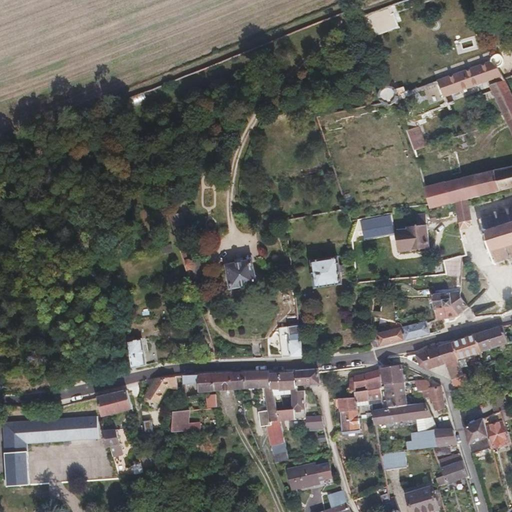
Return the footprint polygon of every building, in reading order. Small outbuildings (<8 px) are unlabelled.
[(504,78),(500,70),(503,70),(505,68),(507,64),(507,61),(505,59),(503,57),(500,57),(497,57),(495,60),(493,64),(438,82),(444,98),(494,81),(504,78)] [(491,88),(511,132),(511,169),(426,192),(430,207),(431,211),(456,204),(468,201),(511,189),(511,95),(506,82),(496,86),(491,88)] [(398,98),(398,94),(395,91),(392,88),(389,88),(385,88),(382,90),(379,94),(379,98),(379,101),(382,104),(386,107),(389,107),(393,106),(394,105),(397,103),(398,100),(398,98)] [(147,102),(144,93),(128,99),(131,109),(147,102)] [(56,123),(53,124),(57,132),(63,129),(59,119),(55,120),(56,123)] [(419,129),(408,132),(415,152),(426,149),(419,129)] [(468,201),(456,204),(461,231),(462,230),(468,229),(469,229),(470,226),(469,222),(472,222),(468,201)] [(511,212),(481,222),(487,243),(494,265),(497,264),(511,259),(511,212)] [(418,228),(404,229),(404,233),(397,233),(400,255),(430,251),(426,216),(417,217),(418,228)] [(392,217),(367,221),(369,236),(394,232),(392,217)] [(180,239),(177,240),(180,250),(189,246),(186,237),(180,239)] [(188,258),(183,259),(187,269),(191,268),(192,266),(190,259),(188,258)] [(339,259),(314,263),(317,289),(342,286),(339,259)] [(252,262),(227,267),(232,289),(256,284),(252,262)] [(433,298),(439,324),(442,323),(457,321),(470,311),(470,310),(468,308),(461,298),(461,295),(433,298)] [(439,324),(435,324),(439,333),(445,331),(442,323),(439,324)] [(431,336),(428,326),(428,324),(404,330),(406,343),(431,336)] [(488,334),(491,352),(508,346),(504,329),(488,334)] [(406,343),(404,330),(378,337),(380,350),(406,343)] [(477,337),(481,355),(491,352),(488,334),(477,337)] [(289,343),(291,360),(304,359),(301,336),(290,338),(291,343),(289,343)] [(459,362),(481,355),(477,337),(453,345),(459,362)] [(134,339),(128,340),(133,371),(146,368),(142,341),(135,342),(134,339)] [(428,372),(437,369),(451,365),(458,362),(459,362),(453,345),(417,357),(420,367),(428,372)] [(451,365),(452,382),(463,378),(458,362),(451,365)] [(383,372),(386,388),(405,385),(402,369),(401,369),(383,372)] [(298,387),(320,386),(320,385),(320,381),(319,379),(319,374),(319,373),(296,374),(296,376),(297,387),(298,387)] [(355,380),(356,395),(381,390),(383,389),(381,373),(355,380)] [(244,376),(245,391),(268,390),(272,412),(274,424),(277,423),(278,426),(282,425),(282,424),(280,414),(276,391),(273,390),(270,377),(269,374),(244,376)] [(184,379),(185,386),(200,385),(201,393),(203,393),(219,393),(245,391),(244,376),(190,378),(184,379)] [(273,390),(276,391),(281,390),(281,393),(294,392),(298,391),(298,387),(297,387),(296,376),(270,377),(273,390)] [(466,377),(463,378),(452,382),(454,392),(469,387),(466,377)] [(156,382),(144,402),(157,410),(166,394),(168,395),(169,393),(178,391),(175,380),(156,382)] [(423,396),(431,394),(431,392),(430,385),(426,383),(416,384),(417,390),(414,391),(415,393),(417,393),(418,396),(423,396)] [(386,388),(386,389),(389,410),(408,408),(405,385),(386,388)] [(356,400),(357,410),(371,407),(372,412),(384,411),(381,390),(356,395),(356,400)] [(280,414),(282,424),(308,422),(308,420),(305,394),(299,394),(298,391),(294,392),(294,395),(292,395),(292,400),(295,399),(296,412),(280,414)] [(446,411),(442,391),(431,392),(431,394),(432,399),(433,403),(435,403),(437,412),(446,411)] [(132,411),(127,392),(98,400),(102,418),(132,411)] [(493,396),(500,415),(508,412),(503,398),(501,393),(493,396)] [(208,398),(209,412),(220,411),(219,402),(219,397),(208,398)] [(356,400),(339,401),(341,414),(358,413),(357,410),(356,400)] [(459,409),(463,422),(478,418),(474,404),(459,409)] [(372,412),(375,426),(432,419),(427,405),(408,408),(389,410),(384,411),(372,412)] [(274,424),(272,412),(261,414),(263,428),(269,427),(276,463),(289,461),(286,442),(282,425),(278,426),(277,423),(274,424)] [(500,415),(504,424),(511,421),(508,412),(500,415)] [(360,434),(358,413),(341,414),(343,436),(360,434)] [(188,414),(172,415),(172,416),(173,436),(195,434),(195,428),(190,428),(188,414)] [(97,418),(3,425),(7,482),(8,489),(30,487),(29,462),(27,447),(98,442),(97,418)] [(480,425),(478,418),(463,422),(466,430),(480,425)] [(322,419),(308,420),(308,422),(309,428),(324,427),(322,419)] [(485,423),(480,425),(466,430),(470,447),(490,440),(487,430),(485,423)] [(511,445),(511,443),(504,424),(487,430),(490,440),(493,452),(511,445)] [(153,425),(144,426),(146,438),(155,437),(153,425)] [(119,446),(117,431),(102,432),(104,441),(106,449),(110,448),(119,446)] [(437,435),(437,433),(418,435),(420,451),(435,450),(457,447),(458,447),(454,434),(437,435)] [(152,450),(140,454),(145,469),(157,465),(152,450)] [(409,469),(407,453),(381,456),(384,472),(409,469)] [(444,481),(447,488),(467,480),(468,480),(461,458),(460,458),(452,461),(454,467),(442,471),(444,481)] [(295,491),(304,489),(322,486),(321,482),(333,480),(331,466),(319,468),(318,466),(292,471),(295,491)] [(433,492),(408,499),(412,511),(438,511),(437,505),(440,504),(437,494),(434,495),(433,492)]
